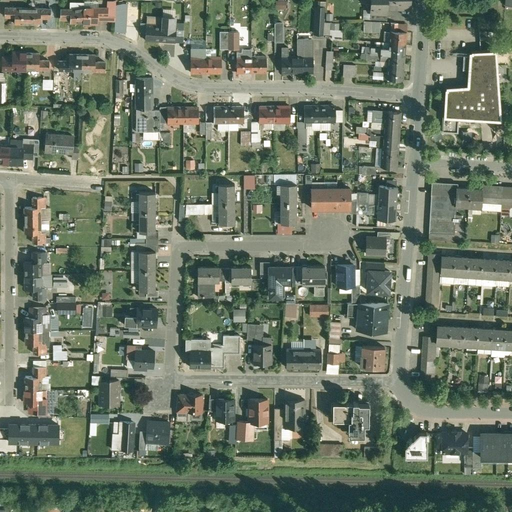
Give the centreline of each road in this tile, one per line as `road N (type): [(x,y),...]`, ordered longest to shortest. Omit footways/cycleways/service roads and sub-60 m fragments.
road 1 (residential): [(332,246),(174,248),(169,382),(399,381)]
road 2 (residential): [(418,95),(209,88),(182,82),(114,41),(0,34)]
road 3 (residential): [(7,178),(7,405)]
road 4 (residential): [(414,162),(399,381)]
road 5 (residential): [(399,381),(409,399),(437,412),(511,413)]
